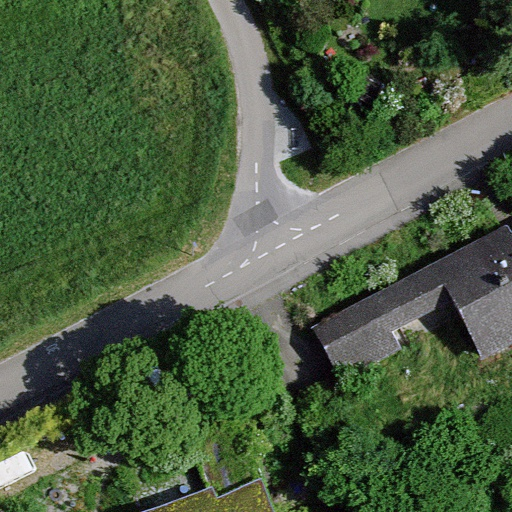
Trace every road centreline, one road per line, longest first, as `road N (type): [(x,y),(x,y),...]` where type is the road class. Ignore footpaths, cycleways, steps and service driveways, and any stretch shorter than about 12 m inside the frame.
road 1 (residential): [(0,390),(274,249)]
road 2 (residential): [(274,249),(511,120)]
road 3 (residential): [(274,249),(256,182),(252,59),(225,0)]
